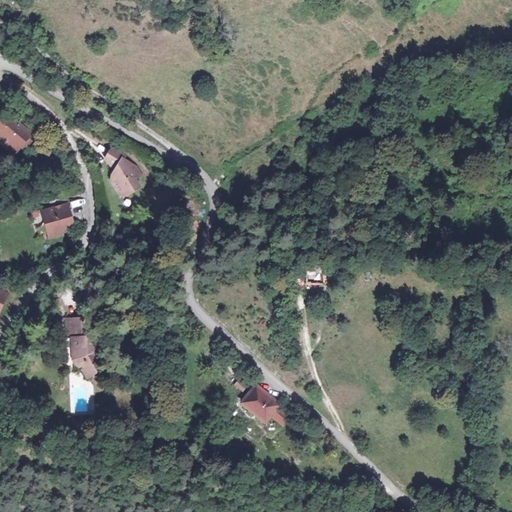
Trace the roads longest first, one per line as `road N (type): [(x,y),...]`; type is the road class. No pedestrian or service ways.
road 1 (residential): [(415,511),(184,292),(213,206),(198,170),(0,62)]
road 2 (residential): [(0,321),(41,271),(84,245),(90,212),(63,128),(0,75)]
